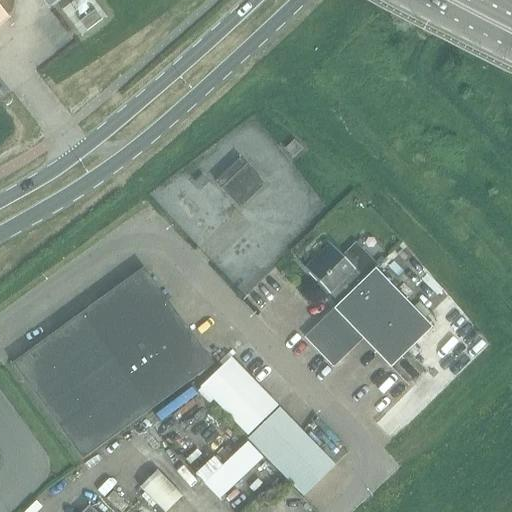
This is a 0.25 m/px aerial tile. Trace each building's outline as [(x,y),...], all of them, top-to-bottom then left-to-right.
[(80,22),(87,32),(102,20),(95,11),(80,22)] [(240,208),(265,185),(240,159),(216,183),(240,208)] [(330,295),(339,304),(364,280),(355,271),(356,270),(331,244),(305,269),(330,295)] [(144,268),(116,289),(13,364),(83,460),(214,364),(144,268)] [(364,280),(339,304),(334,309),(305,338),(334,368),(363,339),(391,368),(432,328),(375,269),(364,280)] [(231,360),(202,388),(247,434),(276,406),(231,360)] [(21,387),(13,394),(45,436),(53,430),(21,387)] [(248,439),(304,497),(335,466),(279,409),(248,439)] [(378,410),(371,418),(389,435),(396,427),(378,410)] [(178,433),(195,464),(204,459),(187,428),(178,433)] [(231,447),(213,467),(223,476),(241,457),(231,447)] [(196,473),(212,484),(218,475),(202,464),(196,473)] [(235,476),(243,483),(236,491),(250,502),(265,483),(243,466),(235,476)]
